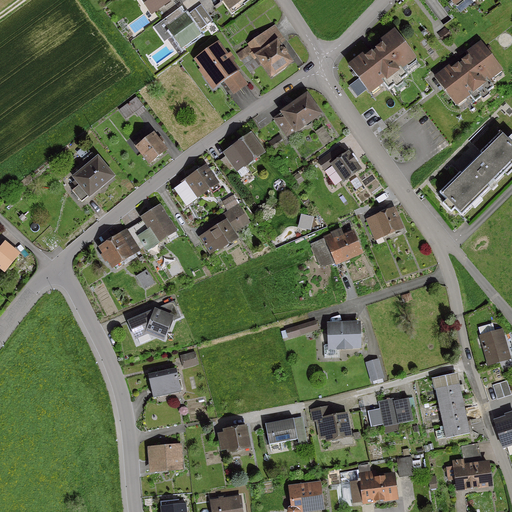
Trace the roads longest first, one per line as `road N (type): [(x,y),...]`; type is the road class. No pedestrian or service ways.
road 1 (residential): [(327,74),(274,98),(198,151),(56,268)]
road 2 (residential): [(56,268),(104,347),(122,395),(136,511)]
road 3 (residential): [(445,245),(471,368),(511,479)]
road 4 (residential): [(327,74),(377,158),(445,245)]
